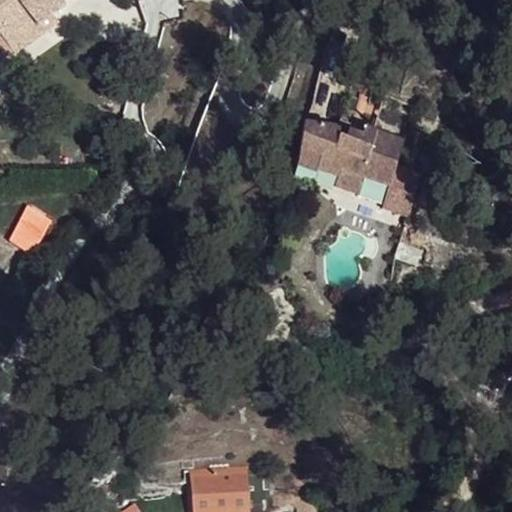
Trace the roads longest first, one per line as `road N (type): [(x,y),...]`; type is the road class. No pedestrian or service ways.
road 1 (unclassified): [(0,405),(46,293),(113,206),(168,0)]
road 2 (unclassified): [(223,0),(233,28),(223,74),(227,106),(243,117),(266,107),(301,0)]
